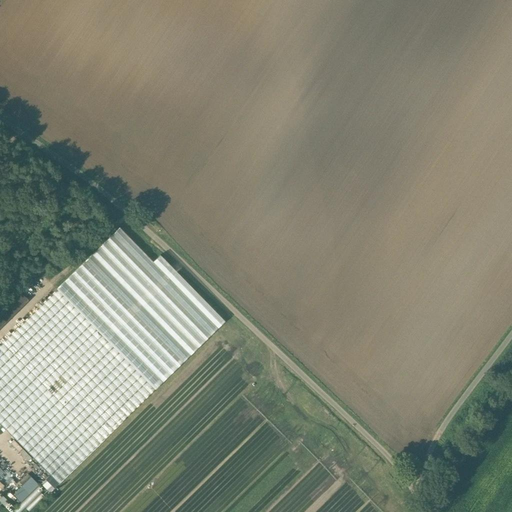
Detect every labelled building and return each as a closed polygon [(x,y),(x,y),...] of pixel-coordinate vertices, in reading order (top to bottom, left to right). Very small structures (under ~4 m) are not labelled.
[(119,228),(57,290),(155,389),(225,321),(161,256),(154,262),(119,228)] [(16,289),(0,304),(0,327),(28,300),(16,289)] [(57,290),(0,344),(0,424),(49,475),(41,484),(49,492),(155,389),(57,290)] [(23,486),(31,477),(28,474),(19,482),(23,486)] [(23,486),(14,495),(21,501),(38,484),(31,477),(23,486)] [(43,491),(38,486),(14,510),(15,511),(21,511),(26,508),(41,493),(43,491)] [(29,511),(45,497),(41,493),(26,508),(29,511)]
